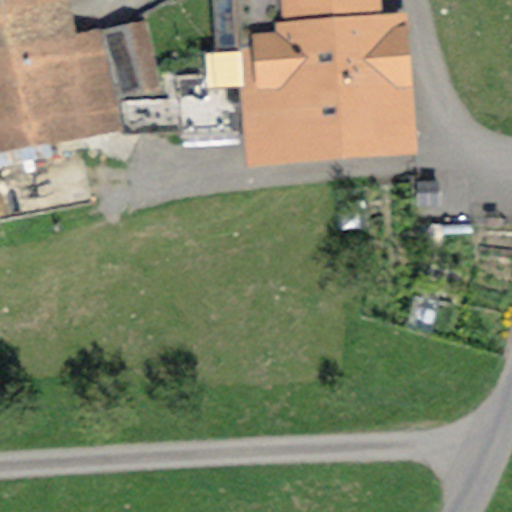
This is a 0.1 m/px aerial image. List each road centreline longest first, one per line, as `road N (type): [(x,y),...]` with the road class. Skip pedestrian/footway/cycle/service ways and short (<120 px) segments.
road 1 (unclassified): [(0,469),(498,447)]
road 2 (unknown): [(511,155),(130,150)]
